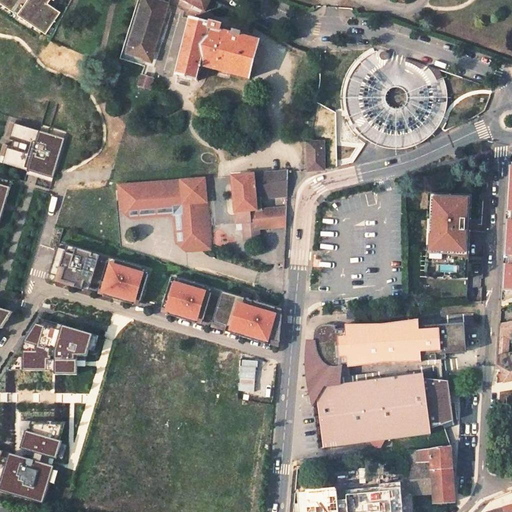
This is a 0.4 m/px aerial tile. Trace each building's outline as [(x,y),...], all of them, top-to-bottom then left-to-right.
[(0,0),(0,3),(11,11),(18,0),(0,0)] [(29,0),(18,17),(45,35),(60,13),(48,4),(51,0),(54,2),(55,0),(29,0)] [(147,64),(166,0),(151,0),(143,28),(140,28),(139,29),(139,30),(139,32),(141,34),(133,59),(145,63),(147,64)] [(192,0),(252,28),(256,21),(215,0),(192,0)] [(250,77),(260,40),(252,38),(253,35),(241,30),(240,31),(238,31),(237,34),(219,28),(220,22),(211,19),(211,22),(191,17),(176,73),(197,80),(201,65),(250,77)] [(331,50),(332,61),(362,59),(362,49),(331,50)] [(151,75),(154,66),(147,64),(145,63),(142,73),(151,75)] [(39,131),(14,124),(10,141),(13,142),(19,143),(17,148),(11,147),(3,144),(0,155),(0,166),(34,176),(38,177),(37,181),(36,186),(51,190),(68,128),(42,121),(39,131)] [(322,168),(321,142),(307,142),(307,169),(322,168)] [(511,298),(511,166),(507,167),(500,302),(511,298)] [(288,179),(289,171),(230,175),(233,211),(234,222),(241,222),(241,226),(258,224),(255,183),(288,179)] [(204,177),(118,184),(120,209),(173,205),(172,201),(182,200),(182,201),(184,203),(185,216),(183,216),(185,251),(210,249),(204,177)] [(7,201),(13,182),(0,178),(0,226),(6,207),(2,206),(3,200),(7,201)] [(264,224),(264,227),(282,226),(283,207),(264,209),(263,198),(288,195),(288,179),(255,183),(258,224),(264,224)] [(468,197),(426,195),(424,278),(463,281),(468,197)] [(173,205),(120,209),(129,218),(173,215),(175,243),(185,251),(183,216),(185,216),(184,203),(182,201),(182,200),(172,201),(173,205)] [(258,224),(241,226),(243,240),(258,239),(257,228),(264,227),(264,224),(258,224)] [(99,255),(59,244),(49,279),(89,291),(92,282),(101,285),(99,294),(139,306),(150,270),(107,258),(106,262),(98,260),(99,255)] [(212,289),(172,277),(162,313),(202,324),(205,315),(214,318),(212,327),(280,348),(282,309),(222,292),(221,296),(211,293),(212,289)] [(0,328),(3,329),(14,312),(0,307),(0,328)] [(328,369),(342,369),(385,363),(421,364),(422,358),(429,358),(430,363),(437,362),(437,352),(462,350),(462,325),(433,327),(419,328),(418,322),(381,326),(356,326),(344,327),(343,329),(334,329),(333,326),(322,325),(315,330),(314,338),(314,341),(313,347),(319,361),(328,369)] [(36,324),(26,341),(38,345),(44,326),(36,324)] [(91,333),(63,325),(56,349),(56,356),(73,356),(73,353),(85,353),(91,333)] [(511,325),(499,325),(496,374),(502,373),(503,383),(511,381),(511,352),(502,355),(501,341),(511,341),(511,325)] [(313,347),(314,341),(307,340),(306,372),(309,392),(313,407),(314,404),(317,398),(316,388),(341,385),(342,369),(328,369),(319,361),(313,347)] [(25,351),(25,368),(46,369),(46,358),(51,358),(48,350),(38,345),(37,351),(25,351)] [(76,359),(56,359),(55,372),(76,372),(76,359)] [(447,395),(449,394),(448,383),(423,380),(423,375),(388,379),(387,369),(373,370),(374,381),(365,382),(364,371),(350,373),(351,384),(341,385),(316,388),(317,398),(322,448),(368,443),(374,450),(380,450),(384,441),(430,436),(430,431),(449,424),(447,395)] [(60,440),(26,431),(21,447),(56,456),(60,440)] [(451,446),(406,452),(411,495),(433,494),(434,503),(455,502),(451,446)] [(53,465),(10,453),(0,488),(43,501),(53,465)] [(363,511),(365,500),(317,497),(315,511),(363,511)]
